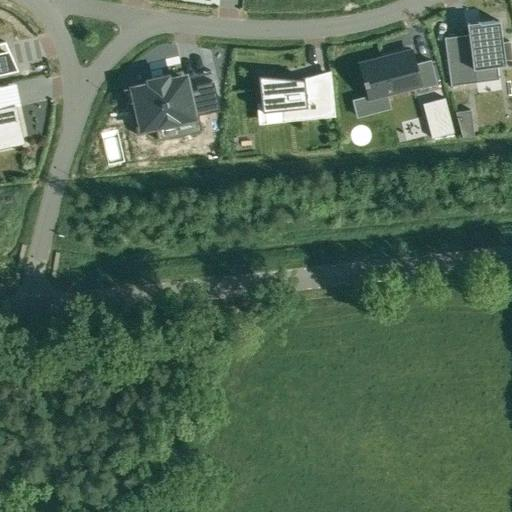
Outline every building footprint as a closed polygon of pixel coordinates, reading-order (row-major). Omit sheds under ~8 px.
[(467,24),(468,34),(471,53),(446,56),(450,85),(476,82),(474,68),(496,65),(504,64),(499,20),(467,24)] [(369,99),(386,94),(419,85),(420,88),(437,83),(430,59),(414,64),(410,50),(382,58),(381,54),(380,54),(381,58),(360,64),(364,79),(362,79),(364,85),(365,84),(369,97),(369,99)] [(0,72),(15,69),(7,51),(0,52),(0,72)] [(334,111),(332,91),(309,94),(308,78),(308,76),(303,78),(279,76),(258,74),(261,102),(262,110),(282,108),(282,117),(306,114),(332,112),(332,116),(335,115),(334,111)] [(131,113),(137,140),(137,141),(141,140),(142,141),(160,136),(160,135),(174,132),(173,128),(197,123),(218,118),(212,89),(209,90),(197,93),(195,93),(196,98),(186,100),(184,93),(182,87),(182,86),(175,87),(174,86),(167,88),(166,85),(166,84),(165,84),(147,88),(147,89),(148,92),(140,94),(140,95),(133,97),(133,98),(134,101),(133,101),(135,110),(135,112),(131,113)] [(444,98),(422,103),(431,137),(453,132),(444,98)] [(0,109),(0,146),(22,142),(15,106),(0,109)] [(470,110),(456,111),(462,136),(473,134),(470,110)]
